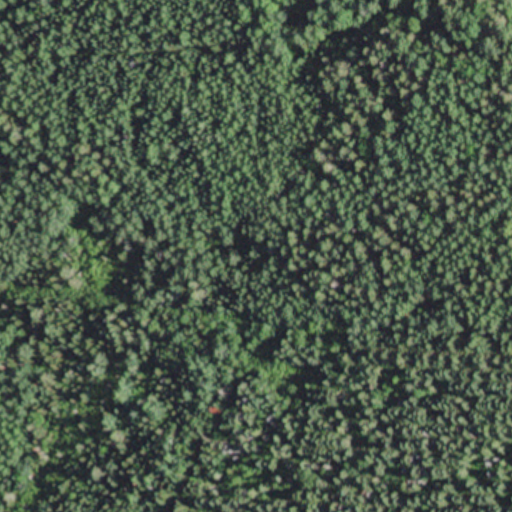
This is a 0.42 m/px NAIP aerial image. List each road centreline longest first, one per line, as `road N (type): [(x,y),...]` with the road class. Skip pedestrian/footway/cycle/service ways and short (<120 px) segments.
road 1 (residential): [(511,143),(486,88),(420,21),(374,0),(39,8),(14,0)]
road 2 (residential): [(0,291),(511,305)]
